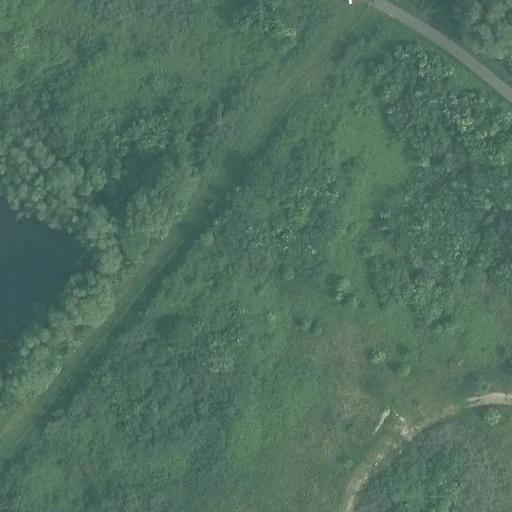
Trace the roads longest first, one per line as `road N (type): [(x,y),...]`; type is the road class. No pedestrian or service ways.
road 1 (track): [(0,483),(369,0)]
road 2 (track): [(511,397),(472,399),(401,441),(349,511)]
